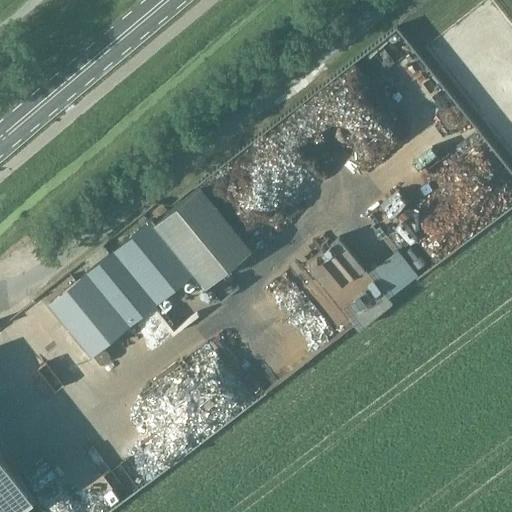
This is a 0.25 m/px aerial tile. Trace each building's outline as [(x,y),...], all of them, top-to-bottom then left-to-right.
[(96,74),(127,46),(120,38),(89,66),(96,74)] [(445,178),(436,184),(450,205),(459,199),(445,178)] [(205,283),(250,247),(200,185),(155,222),(152,219),(49,302),(91,353),(92,352),(100,362),(104,363),(109,359),(109,355),(101,345),(194,270),(205,283)] [(398,217),(408,209),(392,191),(383,198),(398,217)] [(415,233),(405,240),(422,261),(431,254),(415,233)] [(339,237),(306,264),(358,328),(392,302),(339,237)] [(255,253),(268,268),(283,254),(270,240),(255,253)] [(0,450),(0,511),(18,511),(37,498),(0,450)]
